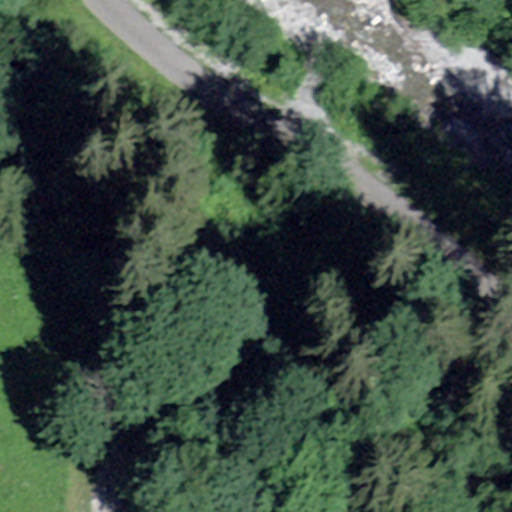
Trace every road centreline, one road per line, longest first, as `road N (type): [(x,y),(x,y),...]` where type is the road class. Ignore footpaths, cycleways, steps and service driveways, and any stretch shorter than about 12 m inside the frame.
road 1 (track): [(101,511),(96,503),(108,452),(178,409),(240,401),(345,441),(392,441),(445,414),(468,355),(469,257)]
road 2 (unclassified): [(132,0),(227,87),(436,224),(511,299)]
